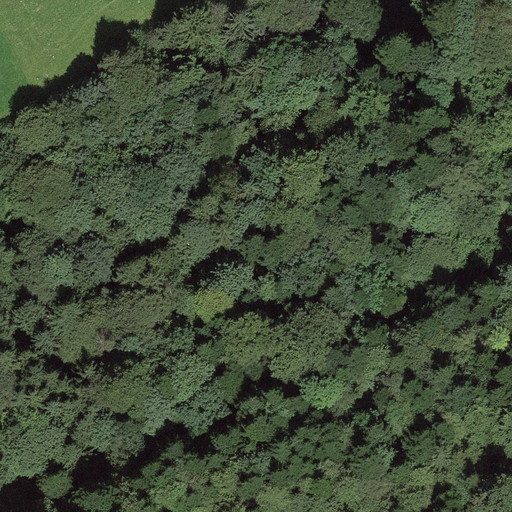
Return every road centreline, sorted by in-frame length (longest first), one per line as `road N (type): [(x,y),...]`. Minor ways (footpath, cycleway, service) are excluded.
road 1 (track): [(347,91),(284,195),(146,365),(80,511)]
road 2 (track): [(511,254),(83,501)]
road 3 (track): [(347,91),(0,313)]
